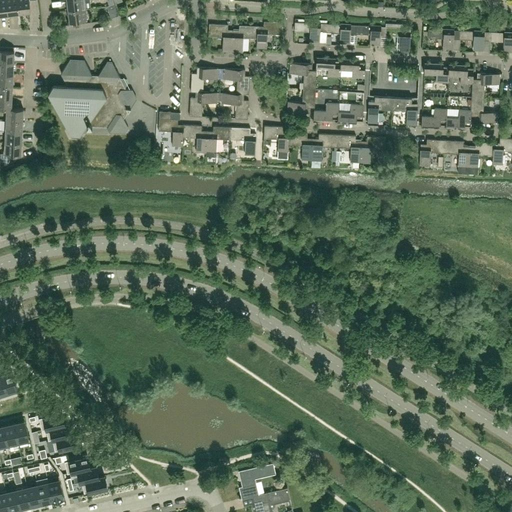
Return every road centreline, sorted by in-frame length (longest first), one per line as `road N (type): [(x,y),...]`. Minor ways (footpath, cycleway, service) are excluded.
road 1 (primary): [(0,300),(103,277),(217,295),(511,475)]
road 2 (primary): [(511,435),(225,262),(168,247),(98,243),(0,264)]
road 3 (residential): [(252,122),(511,132)]
road 4 (residential): [(181,0),(108,34),(0,39)]
road 5 (residential): [(194,61),(187,60),(184,119),(252,122)]
road 6 (residential): [(219,511),(201,489),(100,511)]
road 7 (residential): [(418,56),(289,49)]
